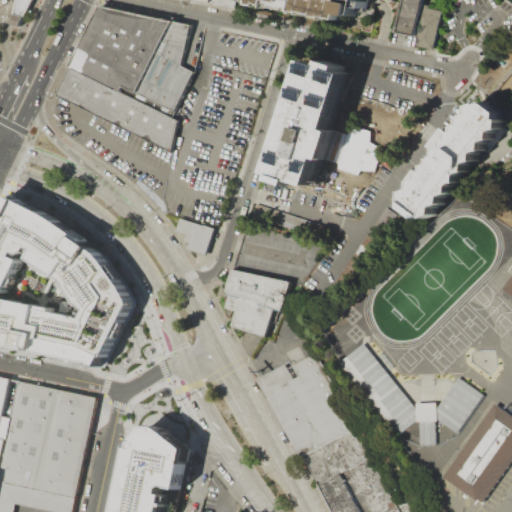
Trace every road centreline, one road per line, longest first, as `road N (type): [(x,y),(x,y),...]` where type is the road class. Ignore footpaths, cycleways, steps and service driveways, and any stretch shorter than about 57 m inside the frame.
road 1 (residential): [(459,68),(140,0)]
road 2 (residential): [(186,283),(222,266),(293,34)]
road 3 (tertiary): [(15,176),(80,204),(112,229),(159,294),(185,361)]
road 4 (residential): [(185,361),(121,389),(0,361)]
road 5 (residential): [(94,511),(121,389)]
road 6 (primary): [(113,190),(47,131),(32,99)]
